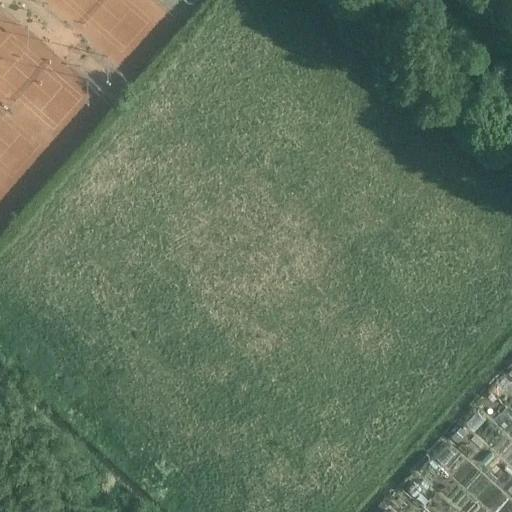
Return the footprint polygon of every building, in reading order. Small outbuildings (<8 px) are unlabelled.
[(496,398),(490,393),(487,397),(493,402),(496,398)] [(475,432),(485,420),(477,412),(466,424),(475,432)] [(457,442),(467,433),(460,427),(451,436),(457,442)] [(474,437),(471,440),(481,450),(484,447),(474,437)] [(445,465),(456,454),(447,445),(436,457),(445,465)] [(414,497),(421,491),(415,485),(408,491),(414,497)]
